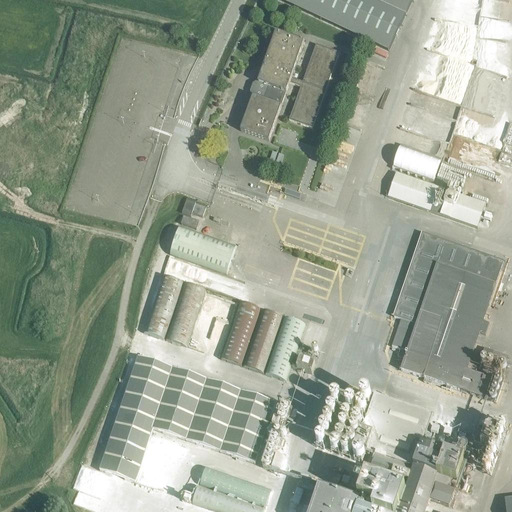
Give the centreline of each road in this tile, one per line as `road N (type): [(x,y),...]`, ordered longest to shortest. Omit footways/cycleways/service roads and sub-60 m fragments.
road 1 (unclassified): [(49,475),(109,366),(139,241),(238,0)]
road 2 (unknown): [(348,221),(430,0)]
road 3 (unknown): [(337,350),(279,511)]
road 4 (unknown): [(276,203),(262,263),(355,301)]
road 5 (unknown): [(337,350),(466,398)]
road 6 (unknown): [(386,217),(441,220),(511,243)]
